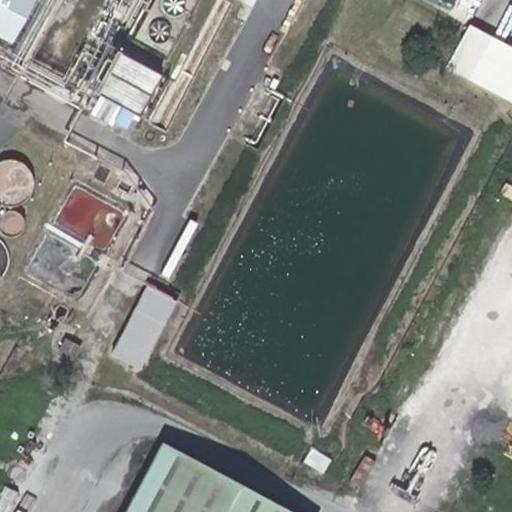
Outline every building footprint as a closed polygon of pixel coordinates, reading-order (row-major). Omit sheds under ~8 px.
[(22,0),(0,0),(0,32),(4,35),(22,0)] [(162,54),(190,0),(141,0),(124,33),(162,54)] [(511,98),(511,41),(472,22),(449,67),(511,98)] [(135,109),(154,71),(112,47),(92,88),(135,109)] [(116,353),(148,368),(180,298),(148,283),(116,353)] [(293,511),(156,438),(116,511),(293,511)] [(511,465),(500,461),(490,484),(511,493),(511,465)] [(465,511),(496,511),(502,502),(480,488),(465,511)]
